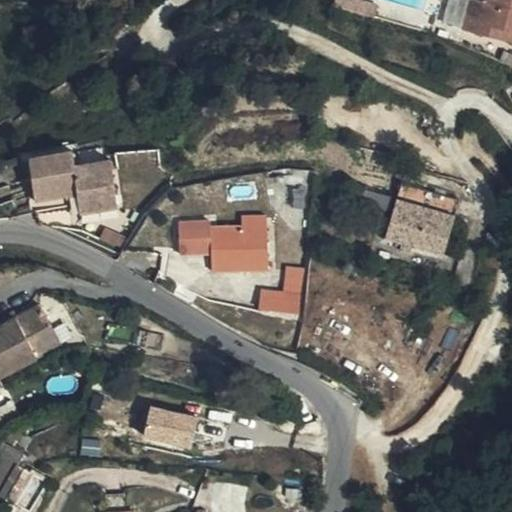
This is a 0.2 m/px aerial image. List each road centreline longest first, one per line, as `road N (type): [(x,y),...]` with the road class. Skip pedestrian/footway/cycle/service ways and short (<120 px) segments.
road 1 (residential): [(342,428),(381,444),(415,437),(447,410),(490,326),(508,244),(457,143),(442,129),(449,104)]
road 2 (unclassified): [(0,231),(30,231),(331,398),(342,428)]
road 3 (residential): [(449,104),(285,30),(238,24),(170,50),(153,40),(153,22),(195,0)]
road 4 (residential): [(51,511),(71,483),(99,472),(147,477),(191,494)]
